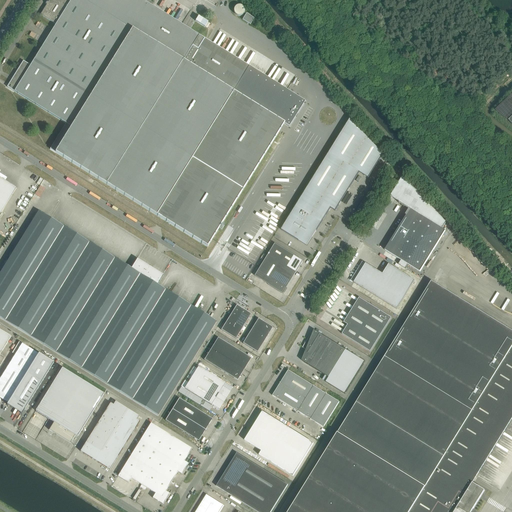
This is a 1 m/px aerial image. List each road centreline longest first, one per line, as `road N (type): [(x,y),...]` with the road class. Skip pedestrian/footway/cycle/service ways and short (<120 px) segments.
road 1 (unclassified): [(282,316),(0,142)]
road 2 (unclassified): [(294,323),(349,234),(337,227),(282,316)]
road 3 (unclassified): [(179,511),(294,323)]
road 4 (unclassified): [(134,511),(0,428)]
